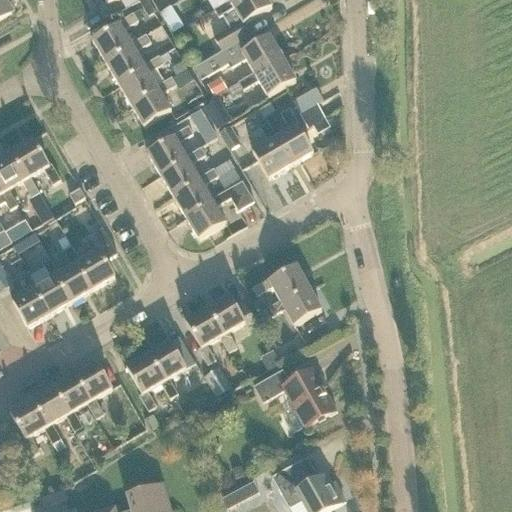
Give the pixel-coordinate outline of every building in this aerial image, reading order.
[(3,0),(0,0),(0,21),(12,15),(3,0)] [(103,0),(108,8),(121,0),(103,0)] [(221,19),(230,34),(216,41),(213,43),(220,55),(240,44),(240,45),(247,41),(250,39),(249,39),(243,28),(271,12),(264,0),(240,0),(230,6),(229,4),(214,13),(218,21),(221,19)] [(154,17),(144,1),(139,5),(148,20),(154,17)] [(170,12),(161,17),(165,23),(174,18),(170,12)] [(138,25),(146,20),(141,13),(133,17),(117,27),(119,29),(92,45),(106,67),(133,51),(130,47),(123,34),(138,25)] [(130,47),(133,51),(106,67),(118,88),(145,72),(143,69),(136,55),(151,46),(166,37),(161,29),(150,35),(146,38),(130,47)] [(240,44),(220,55),(217,57),(193,72),(201,85),(228,69),(230,72),(246,63),(254,77),(255,79),(282,63),(270,41),(246,55),(240,45),(240,44)] [(143,69),(145,72),(118,88),(131,109),(158,93),(156,90),(153,85),(148,77),(163,68),(158,60),(143,69)] [(254,77),(238,86),(231,90),(236,98),(243,94),(258,85),(268,101),(296,85),(282,63),(255,79),(254,77)] [(176,79),(186,72),(182,65),(171,71),(176,79)] [(176,79),(171,81),(176,89),(177,91),(192,82),(186,72),(176,79)] [(158,93),(131,109),(144,131),(171,115),(161,98),(176,89),(171,81),(156,90),(158,93)] [(219,81),(206,89),(213,101),(226,93),(219,81)] [(320,105),(327,101),(320,90),(296,104),(315,138),(333,128),(320,105)] [(204,112),(216,133),(230,125),(218,103),(219,102),(217,99),(210,103),(213,107),(204,112)] [(259,113),(265,123),(276,116),(270,107),(259,113)] [(276,142),(274,143),(290,170),(312,157),(297,131),(298,130),(289,114),(281,119),(286,128),(282,130),(285,137),(276,142)] [(198,116),(189,121),(193,128),(202,123),(198,116)] [(290,170),(274,143),(276,142),(267,127),(259,131),(268,146),(252,156),(268,183),(290,170)] [(174,142),(147,157),(160,179),(187,163),(186,160),(178,147),(193,137),(188,130),(172,139),(174,142)] [(241,148),(230,130),(220,137),(218,137),(229,155),(241,148)] [(27,183),(30,182),(43,174),(52,189),(61,184),(52,167),(48,170),(33,143),(11,157),(27,183)] [(160,179),(173,201),(200,185),(198,181),(190,168),(205,159),(201,151),(186,160),(187,163),(160,179)] [(22,187),(30,201),(38,197),(30,182),(27,183),(11,157),(0,162),(0,186),(6,196),(8,194),(22,187)] [(173,201),(185,222),(212,206),(211,203),(203,189),(218,181),(233,172),(228,164),(213,173),(198,181),(200,185),(173,201)] [(235,175),(219,185),(225,195),(226,194),(241,185),(235,175)] [(225,195),(211,203),(212,206),(185,222),(199,244),(226,228),(216,211),(230,202),(237,216),(254,207),(241,185),(226,194),(225,195)] [(0,209),(4,207),(9,214),(17,209),(8,194),(6,196),(0,186),(0,209)] [(80,193),(69,199),(74,208),(85,202),(80,193)] [(47,211),(36,217),(43,228),(53,222),(47,211)] [(10,248),(18,244),(12,232),(4,236),(10,248)] [(93,258),(80,266),(77,268),(93,294),(114,281),(105,265),(117,258),(102,232),(84,243),(93,258)] [(4,236),(0,238),(0,251),(1,253),(10,248),(4,236)] [(34,238),(22,245),(27,253),(39,246),(34,238)] [(64,240),(56,244),(63,255),(71,251),(64,240)] [(63,255),(72,271),(59,279),(56,280),(71,307),(93,294),(77,268),(80,266),(71,251),(63,255)] [(50,263),(42,268),(51,283),(37,291),(34,293),(50,319),(71,307),(56,280),(59,279),(50,263)] [(0,296),(12,289),(0,268),(0,296)] [(309,292),(297,270),(270,285),(268,282),(252,292),(257,300),(272,291),(280,305),(281,308),(309,292)] [(12,306),(28,332),(50,319),(34,293),(37,291),(28,276),(20,281),(29,296),(12,306)] [(284,313),(294,330),(321,315),(309,292),(281,308),(280,305),(255,319),(259,327),(284,313)] [(228,337),(245,327),(242,323),(253,316),(240,296),(230,302),(229,300),(207,313),(223,340),(220,342),(229,357),(237,352),(228,337)] [(207,349),(220,342),(223,340),(207,313),(185,326),(201,352),(198,353),(208,369),(216,365),(207,349)] [(170,346),(148,359),(164,386),(161,388),(170,403),(178,399),(169,383),(186,373),(170,346)] [(126,372),(142,398),(139,400),(148,416),(156,411),(147,396),(161,388),(164,386),(148,359),(126,372)] [(96,366),(74,379),(90,406),(87,408),(96,423),(104,419),(95,403),(112,393),(96,366)] [(204,381),(217,403),(232,393),(219,372),(204,381)] [(282,375),(254,391),(263,407),(285,394),(306,431),(335,415),(322,391),(325,389),(316,372),(289,387),(282,375)] [(74,379),(53,391),(69,419),(66,421),(75,436),(82,431),(74,416),(87,408),(90,406),(74,379)] [(53,391),(32,404),(47,431),(44,433),(53,448),(61,444),(52,428),(66,421),(69,419),(53,391)] [(32,404),(10,417),(25,443),(21,445),(31,461),(39,456),(31,441),(44,433),(47,431),(32,404)] [(289,511),(301,505),(304,511),(333,511),(345,506),(334,487),(331,489),(326,479),(314,486),(302,464),(272,481),(288,511),(289,511)] [(245,480),(241,470),(231,474),(235,484),(245,480)] [(224,511),(239,511),(260,501),(252,486),(220,503),(224,511)] [(170,511),(164,488),(127,499),(130,511),(170,511)] [(44,511),(67,504),(64,494),(41,501),(44,511)]
